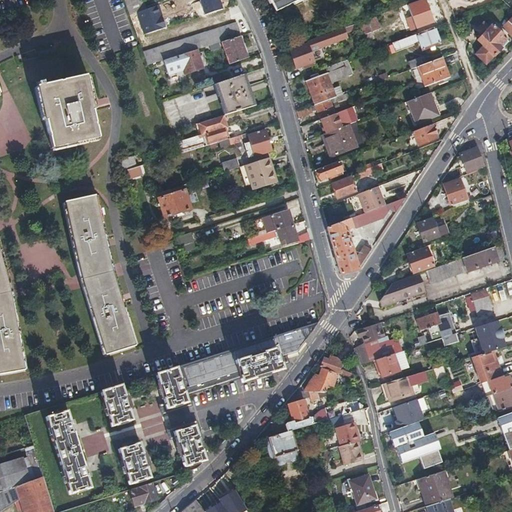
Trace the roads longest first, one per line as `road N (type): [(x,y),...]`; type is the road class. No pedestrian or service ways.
road 1 (residential): [(343,308),(259,25),(244,0)]
road 2 (residential): [(166,511),(235,449),(343,308)]
road 3 (residential): [(479,116),(455,138),(343,308)]
road 4 (unknown): [(184,229),(307,195)]
